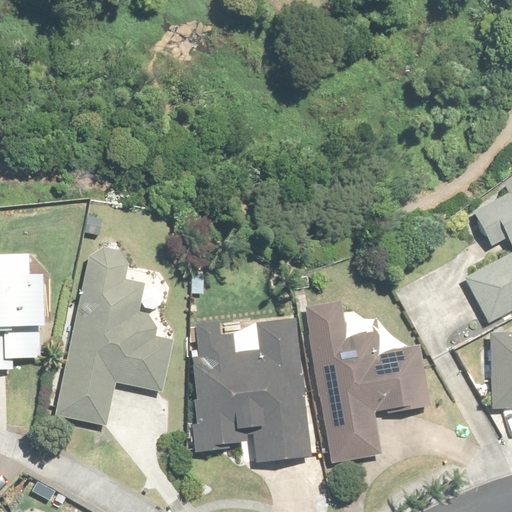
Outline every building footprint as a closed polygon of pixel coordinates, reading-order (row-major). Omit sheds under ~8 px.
[(511,186),(506,190),(509,196),(474,214),(492,248),(507,240),(511,249),(511,257),(465,281),(488,324),(511,311),(511,186)] [(125,257),(89,250),(55,419),(104,429),(113,385),(161,395),(171,345),(151,341),(155,320),(135,316),(141,288),(120,283),(125,257)] [(51,327),(50,280),(0,280),(0,373),(11,374),(11,362),(38,362),(38,327),(51,327)] [(338,297),(304,303),(332,467),(380,458),(372,416),(422,407),(413,352),(378,358),(374,336),(345,340),(338,297)] [(195,361),(190,361),(200,457),(255,451),(257,470),(309,464),(293,321),(255,325),(258,353),(233,355),(230,328),(192,332),(195,361)] [(511,338),(490,339),(493,412),(511,411),(511,338)]
